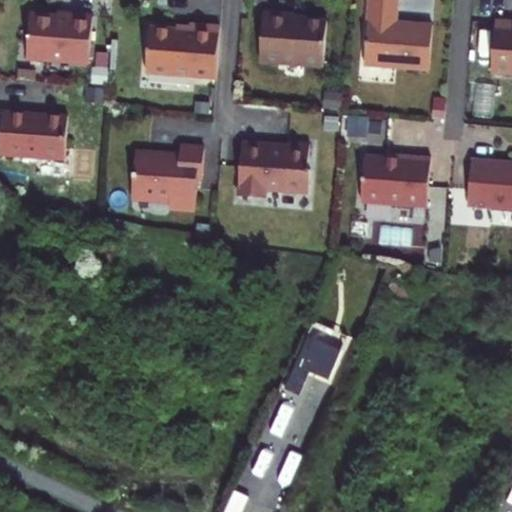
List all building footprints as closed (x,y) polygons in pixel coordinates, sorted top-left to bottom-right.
[(369,0),(365,65),(429,70),(432,25),(396,23),(398,0),(369,0)] [(326,67),(329,21),(296,19),(297,15),(265,12),(261,62),(326,67)] [(73,17),(31,14),(28,56),(90,63),(94,15),(73,14),(73,17)] [(511,23),(495,22),(492,74),(511,75),(511,23)] [(150,28),(147,74),(217,79),(221,27),(190,24),(190,30),(150,28)] [(431,103),(430,118),(445,119),(446,104),(431,103)] [(4,112),(0,155),(66,160),(69,117),(4,112)] [(136,153),(133,194),(152,195),(152,200),(171,201),(170,209),(196,211),(199,179),(203,180),(205,149),(181,147),(180,159),(159,157),(159,154),(136,153)] [(242,152),(238,205),(266,207),(266,199),(309,203),(311,179),(308,179),(310,153),(288,151),(287,157),(270,156),(270,154),(242,152)] [(362,202),(427,208),(431,158),(413,156),(412,160),(365,156),(362,202)] [(511,210),(511,164),(472,161),(468,207),(511,210)] [(314,324),(300,370),(333,380),(347,334),(314,324)]
